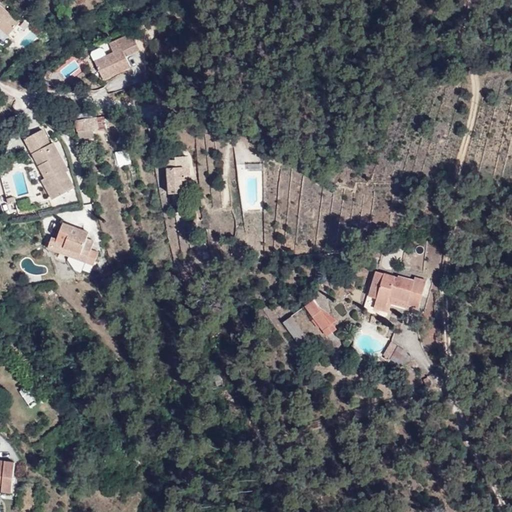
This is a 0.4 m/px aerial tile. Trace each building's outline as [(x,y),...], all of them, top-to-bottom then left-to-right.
[(21,27),(0,8),(0,30),(10,39),(21,27)] [(134,42),(128,29),(106,39),(112,50),(94,58),(103,77),(128,65),(121,48),(134,42)] [(10,39),(0,30),(0,39),(6,44),(10,39)] [(113,136),(112,124),(102,125),(104,137),(113,136)] [(104,137),(102,125),(101,125),(99,126),(83,128),(84,140),(85,140),(100,137),(101,137),(104,137)] [(65,167),(50,139),(47,141),(39,126),(22,135),(29,150),(36,147),(42,159),(35,162),(41,175),(38,176),(49,196),(71,184),(63,169),(65,167)] [(42,159),(36,147),(29,150),(35,162),(42,159)] [(126,147),(113,150),(116,164),(129,162),(126,147)] [(200,189),(199,175),(193,176),(191,157),(185,157),(185,150),(170,151),(175,195),(190,194),(189,190),(200,189)] [(13,199),(11,193),(3,195),(5,201),(13,199)] [(83,259),(91,238),(83,235),(86,229),(59,219),(53,235),(48,233),(44,244),(83,259)] [(411,302),(418,279),(395,271),(391,282),(384,280),(378,299),(393,304),(395,297),(411,302)] [(378,299),(384,277),(370,272),(363,294),(378,299)] [(427,307),(435,285),(418,279),(411,302),(427,307)] [(340,331),(321,295),(308,300),(326,338),(340,331)] [(319,342),(298,303),(287,309),(306,349),(319,342)] [(399,342),(402,337),(396,333),(388,347),(394,350),(399,342)] [(416,352),(410,342),(402,337),(399,342),(403,345),(409,355),(416,352)] [(436,378),(437,375),(436,372),(433,368),(427,371),(432,380),(436,378)] [(39,402),(30,384),(19,390),(28,407),(39,402)] [(14,452),(0,450),(0,475),(2,476),(1,484),(11,485),(14,452)]
